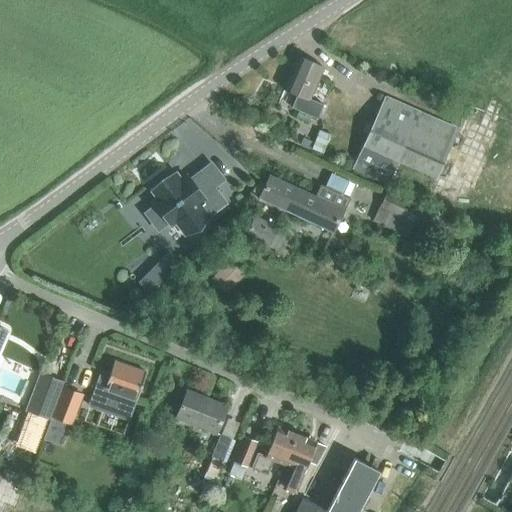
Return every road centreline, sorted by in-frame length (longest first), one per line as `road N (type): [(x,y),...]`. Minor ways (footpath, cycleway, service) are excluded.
road 1 (residential): [(385,438),(0,276)]
road 2 (unclassified): [(0,236),(228,71),(344,0)]
